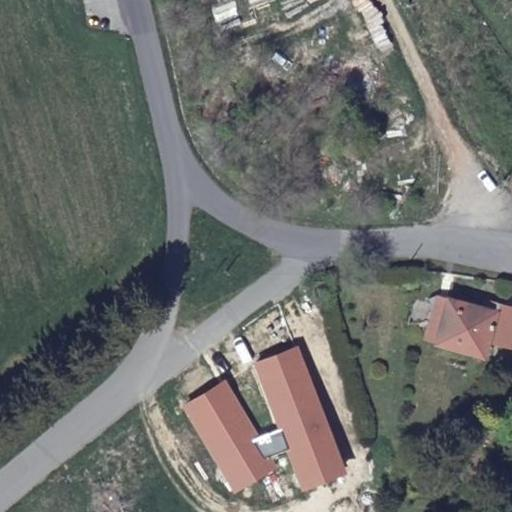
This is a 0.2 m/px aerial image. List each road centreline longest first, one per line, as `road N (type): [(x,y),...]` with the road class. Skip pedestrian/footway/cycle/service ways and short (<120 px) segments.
road 1 (track): [(387,0),(448,139),(464,214),(460,248)]
road 2 (residential): [(138,383),(324,248)]
road 3 (unclassified): [(179,166),(163,317),(138,383)]
road 4 (unclassified): [(511,259),(460,248),(324,248)]
road 5 (unclassified): [(138,383),(0,495)]
road 6 (unclassified): [(139,0),(179,166)]
road 7 (unclassified): [(324,248),(251,223),(179,166)]
